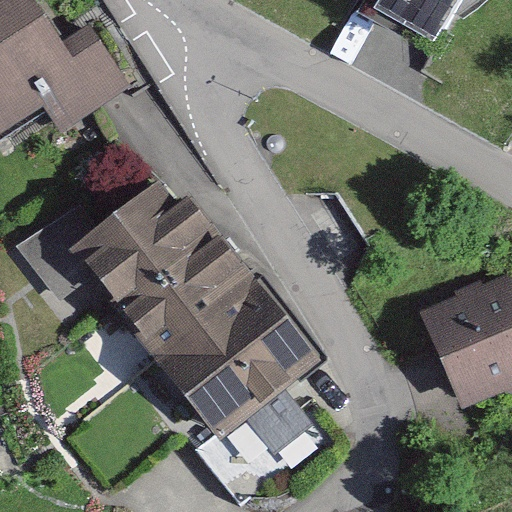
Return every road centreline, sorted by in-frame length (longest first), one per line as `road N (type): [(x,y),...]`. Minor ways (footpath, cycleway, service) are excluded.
road 1 (residential): [(175,30),(370,416),(348,511)]
road 2 (residential): [(175,30),(273,60),(511,193)]
